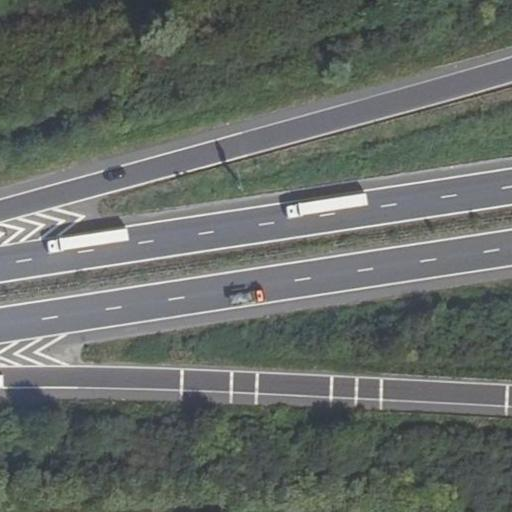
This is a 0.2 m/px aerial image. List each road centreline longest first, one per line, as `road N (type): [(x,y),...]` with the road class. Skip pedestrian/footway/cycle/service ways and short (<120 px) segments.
road 1 (trunk): [(511,66),(0,210)]
road 2 (trunk): [(511,185),(0,263)]
road 3 (trunk): [(0,325),(511,247)]
road 4 (trunk): [(0,381),(511,397)]
